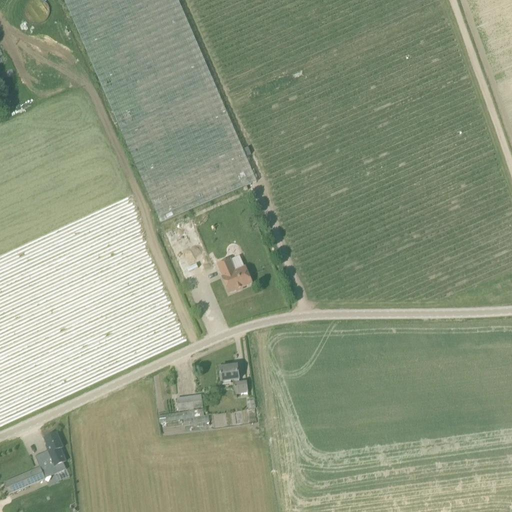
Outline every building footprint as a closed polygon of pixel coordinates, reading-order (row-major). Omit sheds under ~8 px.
[(63,0),(161,224),(250,186),(257,183),(177,0),(63,0)] [(252,284),(245,268),(235,273),(230,260),(218,266),(223,278),(222,278),(229,294),(252,284)] [(248,394),(247,383),(239,384),(237,367),(220,369),(221,383),(234,382),(234,385),(235,396),(248,394)] [(201,396),(197,397),(177,400),(179,412),(203,408),(201,396)] [(203,410),(177,414),(135,420),(146,490),(265,473),(254,399),(247,400),(249,410),(204,417),(203,410)] [(47,447),(46,447),(48,452),(35,458),(40,469),(4,484),(9,495),(45,480),(42,473),(53,468),(56,475),(67,470),(64,464),(65,463),(60,450),(63,449),(56,434),(44,439),(47,447)]
